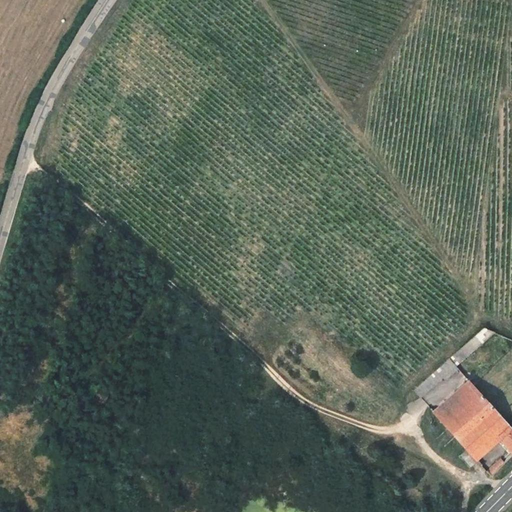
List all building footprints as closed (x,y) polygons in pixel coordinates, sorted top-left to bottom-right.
[(454,344),(462,353),(498,319),(486,314),(454,344)] [(440,358),(447,364),(450,366),(463,354),(462,353),(454,344),(440,358)] [(426,385),(447,364),(440,358),(433,364),(419,378),(426,385)] [(480,393),(473,384),(483,375),(476,367),(441,400),(456,415),(480,393)] [(511,423),(511,404),(483,375),(473,384),(480,393),(456,415),(475,434),(479,438),(503,414),(510,422),(511,423)] [(105,384),(94,382),(91,394),(102,396),(105,384)] [(479,438),(487,446),(510,422),(503,414),(479,438)] [(479,438),(475,434),(469,440),(482,455),(489,449),(487,446),(479,438)] [(511,454),(511,450),(508,447),(498,459),(503,464),(511,454)]
